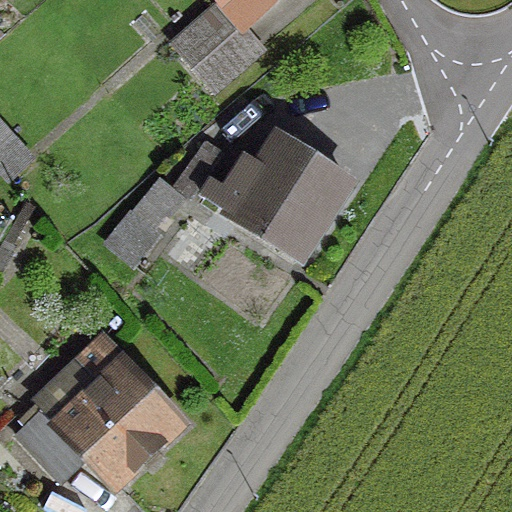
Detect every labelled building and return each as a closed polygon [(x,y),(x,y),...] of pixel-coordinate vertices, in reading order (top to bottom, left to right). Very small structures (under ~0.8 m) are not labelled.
[(212,0),(237,28),(268,0),(212,0)] [(223,26),(181,62),(208,92),(249,56),(223,26)] [(0,131),(0,177),(5,182),(27,162),(0,131)] [(208,183),(199,198),(295,261),(343,187),(273,142),(254,170),(240,161),(220,191),(208,183)] [(169,192),(155,181),(102,247),(122,262),(146,232),(144,230),(156,214),(161,218),(177,198),(183,203),(218,156),(204,146),(169,192)] [(96,290),(70,315),(82,328),(94,316),(110,334),(125,319),(96,290)] [(56,486),(81,462),(108,491),(177,426),(98,343),(74,365),(95,386),(71,409),(57,394),(11,439),(56,486)]
